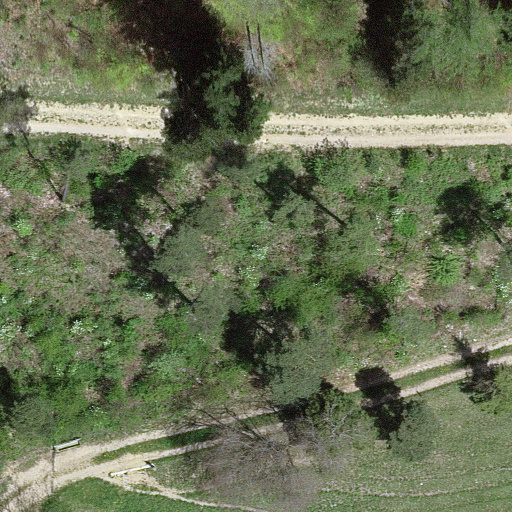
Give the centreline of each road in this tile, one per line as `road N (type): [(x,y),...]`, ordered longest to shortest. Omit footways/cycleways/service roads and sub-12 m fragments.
road 1 (track): [(0,508),(69,461),(511,351)]
road 2 (track): [(511,120),(0,113)]
